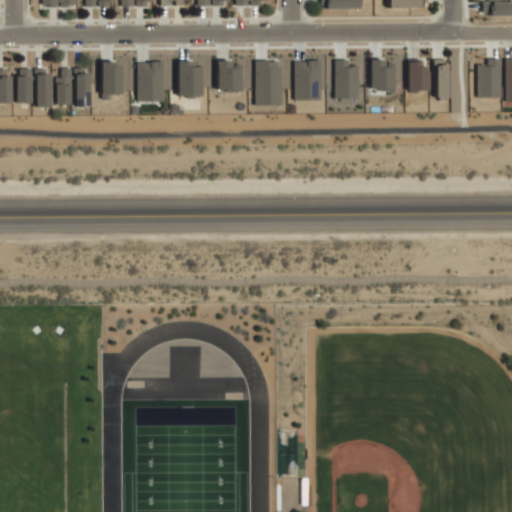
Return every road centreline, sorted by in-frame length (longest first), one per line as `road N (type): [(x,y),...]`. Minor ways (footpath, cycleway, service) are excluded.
road 1 (secondary): [(511,205),(0,212)]
road 2 (residential): [(0,35),(511,32)]
